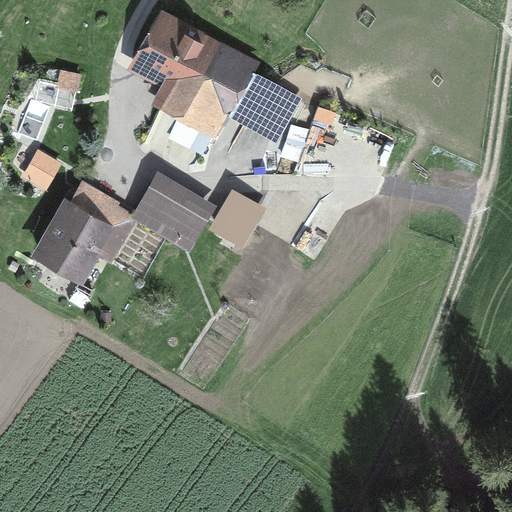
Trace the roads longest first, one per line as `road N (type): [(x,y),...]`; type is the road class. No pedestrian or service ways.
road 1 (track): [(353,511),(400,424),(455,283),(486,179),(511,8)]
road 2 (track): [(150,0),(118,76),(117,135),(136,159),(216,185),(374,185),(480,199)]
